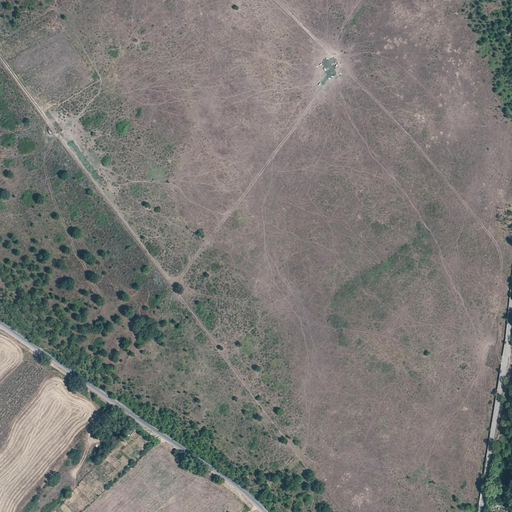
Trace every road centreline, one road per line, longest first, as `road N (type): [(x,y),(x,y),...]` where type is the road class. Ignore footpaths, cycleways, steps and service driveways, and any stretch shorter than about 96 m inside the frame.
road 1 (unclassified): [(264,511),(239,486),(0,323)]
road 2 (unclassified): [(511,310),(480,511)]
